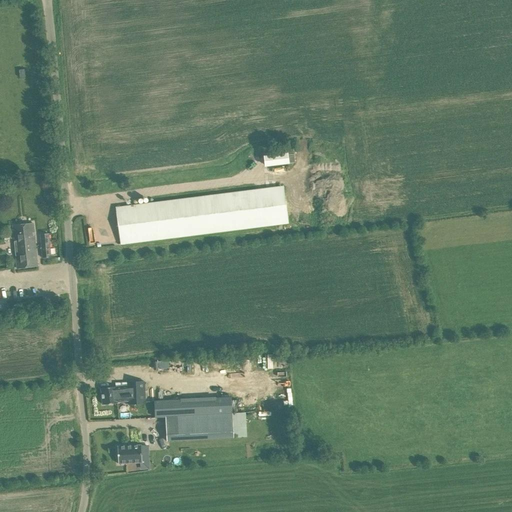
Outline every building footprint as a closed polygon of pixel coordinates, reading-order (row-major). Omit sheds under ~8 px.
[(263,147),(264,159),(289,157),(288,146),(263,147)] [(262,148),(246,149),(248,165),(263,163),(262,148)] [(282,187),(114,208),(118,247),(287,224),(282,187)] [(33,224),(12,225),(16,268),(37,266),(33,224)] [(54,233),(39,235),(41,258),(56,257),(54,233)] [(145,404),(144,382),(115,383),(116,387),(101,389),(103,405),(128,402),(128,404),(145,404)] [(232,414),(232,397),(155,401),(155,417),(165,417),(232,414)] [(233,438),(232,414),(165,417),(167,441),(233,438)] [(228,442),(171,444),(172,454),(228,452),(228,442)] [(141,445),(117,447),(118,464),(142,462),(141,445)]
